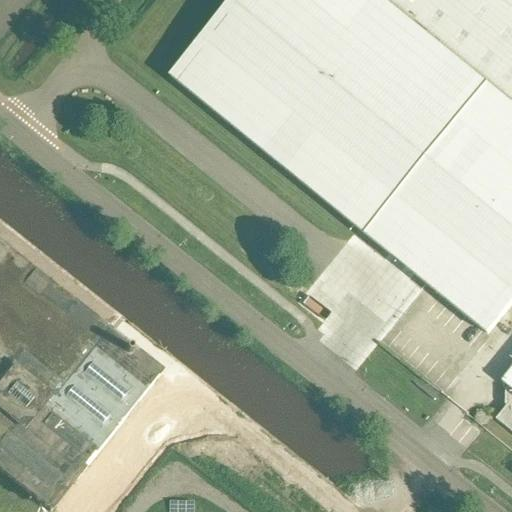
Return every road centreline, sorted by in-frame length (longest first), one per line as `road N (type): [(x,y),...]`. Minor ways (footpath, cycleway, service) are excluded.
road 1 (tertiary): [(16,135),(484,511)]
road 2 (unknown): [(415,456),(384,495),(352,506),(195,387)]
road 3 (unclassified): [(16,135),(120,0)]
